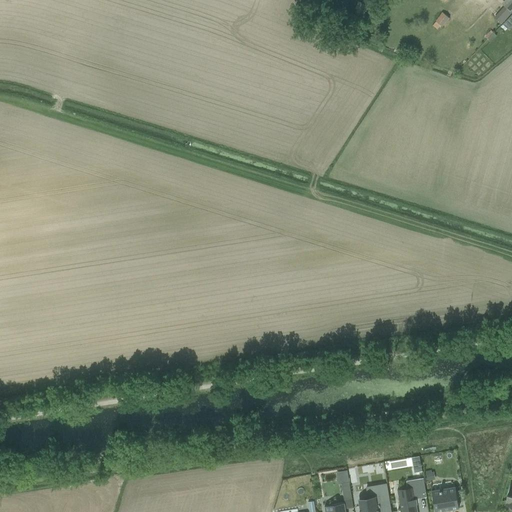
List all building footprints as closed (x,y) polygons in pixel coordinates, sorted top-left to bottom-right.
[(361,3),(357,14),(362,17),(368,6),(361,3)] [(435,21),(443,27),(450,19),(442,12),(435,21)] [(511,14),(503,24),(509,30),(511,26),(511,14)] [(409,489),(397,491),(400,511),(416,511),(415,505),(416,504),(415,504),(415,500),(415,499),(426,497),(423,479),(407,482),(409,489)] [(351,498),(349,483),(341,484),(344,499),(351,498)] [(369,499),(359,500),(360,511),(391,511),(387,483),(382,484),(382,485),(376,486),(377,494),(368,495),(369,499)] [(445,509),(451,508),(451,510),(459,508),(455,487),(454,487),(455,490),(442,492),(442,491),(439,491),(439,492),(433,493),(432,491),(431,491),(434,511),(436,511),(445,511),(445,509)] [(344,503),(324,506),(325,511),(345,511),(345,509),(344,503)]
